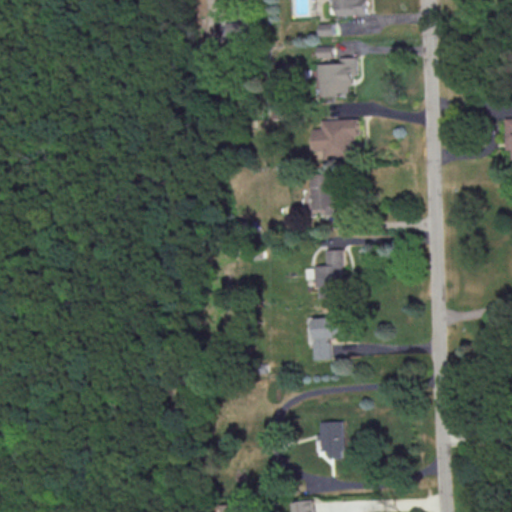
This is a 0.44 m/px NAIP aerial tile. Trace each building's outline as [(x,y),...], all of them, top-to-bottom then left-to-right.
[(336,0),(337,15),(366,13),(365,0),(336,0)] [(336,34),(335,22),(321,23),(321,34),(336,34)] [(322,95),(352,93),(351,84),(358,83),(357,56),(342,56),(342,62),(320,63),(322,95)] [(323,119),(323,127),(314,128),(315,149),(324,149),(325,158),(356,157),(355,134),(359,134),(359,118),(323,119)] [(312,208),(334,208),(335,175),(313,174),(312,208)] [(316,265),(317,284),(346,282),(344,248),(327,249),(328,264),(316,265)] [(317,358),(332,358),(331,336),(347,335),(346,315),(314,317),(317,358)] [(320,421),(321,440),(322,440),(322,450),(329,450),(329,458),(345,457),(344,420),(320,421)] [(295,501),(295,511),(316,511),(315,499),(295,501)]
